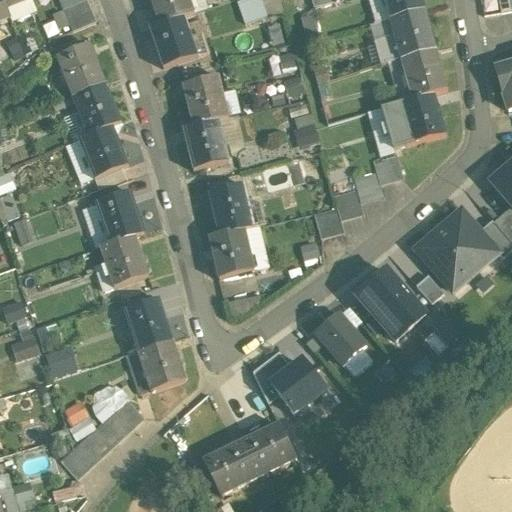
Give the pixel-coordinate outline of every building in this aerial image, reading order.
[(0,0),(6,15),(31,5),(28,0),(0,0)] [(0,0),(0,28),(10,24),(6,15),(0,0)] [(83,0),(59,0),(58,1),(63,14),(84,5),(85,5),(83,0)] [(186,0),(149,0),(159,29),(183,21),(192,18),(186,0)] [(189,0),(195,15),(208,10),(204,0),(189,0)] [(246,27),(269,20),(262,0),(248,0),(238,3),(246,27)] [(337,0),(310,0),(314,12),(339,5),(337,0)] [(417,0),(382,0),(389,24),(422,14),(417,0)] [(508,0),(496,0),(500,18),(511,16),(508,0)] [(84,5),(63,14),(68,25),(89,16),(84,5)] [(422,14),(389,24),(401,64),(433,55),(422,14)] [(89,16),(68,25),(72,36),(93,27),(89,16)] [(159,29),(151,32),(163,73),(196,63),(183,21),(159,29)] [(5,43),(15,64),(32,57),(22,35),(5,43)] [(104,88),(88,49),(56,62),(72,102),(104,88)] [(433,55),(401,64),(412,104),(431,98),(445,94),(433,55)] [(511,68),(495,74),(507,114),(511,112),(511,68)] [(216,81),(184,89),(194,130),(217,125),(226,122),(216,81)] [(104,88),(72,102),(88,140),(110,131),(120,127),(104,88)] [(236,94),(224,96),(227,114),(239,112),(236,94)] [(412,104),(399,108),(411,149),(443,139),(431,98),(412,104)] [(394,154),(411,149),(399,108),(382,113),(394,154)] [(293,121),(299,150),(319,147),(314,117),(293,121)] [(194,130),(184,133),(194,174),(227,166),(217,125),(194,130)] [(88,140),(78,145),(94,184),(127,171),(110,131),(88,140)] [(396,159),(384,162),(390,184),(402,181),(396,159)] [(384,162),(372,166),(375,177),(378,188),(390,184),(384,162)] [(510,211),(511,212),(511,165),(489,185),(510,211)] [(0,197),(17,191),(11,175),(0,179),(0,197)] [(375,177),(364,180),(370,203),(382,200),(378,188),(375,177)] [(364,180),(353,184),(356,195),(359,206),(370,203),(364,180)] [(243,190),(210,197),(219,238),(242,233),(252,231),(243,190)] [(356,195),(345,198),(351,220),(362,217),(359,206),(356,195)] [(129,196),(96,208),(110,248),(132,241),(143,237),(129,196)] [(0,210),(5,223),(21,217),(13,197),(0,201),(0,210)] [(345,198),(333,201),(336,212),(339,223),(351,220),(345,198)] [(511,212),(510,211),(492,226),(511,248),(511,212)] [(336,212),(325,216),(331,237),(342,234),(339,223),(336,212)] [(325,216),(314,219),(320,241),(331,237),(325,216)] [(463,216),(416,254),(452,298),(499,259),(480,237),(463,216)] [(16,226),(24,247),(33,243),(25,222),(16,226)] [(511,248),(492,226),(480,237),(499,259),(503,263),(511,255),(511,248)] [(219,238),(209,241),(219,282),(252,274),(242,233),(219,238)] [(110,248),(101,251),(115,292),(146,281),(132,241),(110,248)] [(388,275),(356,301),(395,348),(426,322),(388,275)] [(433,308),(443,299),(429,281),(418,290),(433,308)] [(157,303),(126,314),(139,354),(171,343),(157,303)] [(23,306),(5,308),(6,322),(25,320),(23,306)] [(457,339),(438,317),(420,332),(429,342),(436,336),(446,348),(457,339)] [(339,320),(316,339),(343,370),(365,351),(339,320)] [(34,337),(12,343),(18,363),(40,356),(34,337)] [(171,343),(139,354),(153,394),(184,384),(171,343)] [(52,379),(78,374),(73,350),(47,355),(52,379)] [(269,386),(289,371),(278,357),(253,375),(269,407),(279,400),(269,386)] [(295,420),(327,396),(301,361),(289,371),(269,386),(279,400),(295,420)] [(142,421),(127,404),(118,412),(134,429),(142,421)] [(134,429),(118,412),(110,420),(126,436),(134,429)] [(126,436),(110,420),(102,427),(118,444),(126,436)] [(118,444),(102,427),(94,435),(109,451),(118,444)] [(279,429),(205,465),(221,499),(296,462),(279,429)] [(109,451),(94,435),(86,442),(101,459),(109,451)] [(101,459),(86,442),(78,450),(93,466),(101,459)] [(93,466),(78,450),(70,457),(85,474),(93,466)] [(85,474),(70,457),(62,465),(76,482),(85,474)] [(196,468),(187,472),(196,491),(205,486),(196,468)] [(17,511),(10,478),(0,480),(0,505),(1,511),(17,511)] [(16,488),(21,511),(31,511),(38,511),(32,484),(16,488)] [(74,489),(52,495),(55,506),(77,500),(74,489)]
